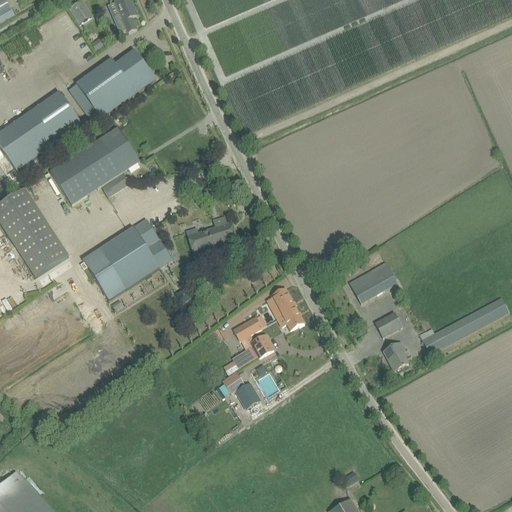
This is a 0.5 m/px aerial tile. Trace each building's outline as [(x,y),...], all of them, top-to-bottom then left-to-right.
[(0,0),(0,25),(15,17),(4,0),(0,0)] [(115,18),(113,19),(118,31),(121,31),(122,34),(128,31),(129,35),(137,31),(132,20),(138,17),(130,0),(123,0),(120,2),(115,4),(121,15),(115,18)] [(83,2),(69,11),(79,27),(93,18),(83,2)] [(96,54),(107,47),(102,39),(91,46),(96,54)] [(112,62),(77,86),(102,121),(156,82),(135,53),(116,67),(112,62)] [(60,95),(0,137),(0,148),(17,173),(83,128),(65,102),(60,95)] [(109,200),(130,186),(123,175),(140,164),(119,130),(51,174),(73,208),(102,189),(109,200)] [(0,225),(36,280),(70,258),(26,190),(0,207),(0,225)] [(227,226),(225,219),(213,223),(216,230),(198,236),(197,231),(187,234),(188,239),(194,256),(238,242),(232,225),(227,226)] [(100,251),(83,262),(109,303),(126,292),(160,270),(159,268),(172,260),(147,222),(135,231),(134,229),(100,251)] [(386,265),(349,285),(361,307),(398,286),(386,265)] [(278,321),(283,318),(297,310),(286,291),(272,298),(273,300),(268,303),(278,321)] [(420,337),(430,357),(510,314),(502,300),(435,336),(432,331),(420,337)] [(119,302),(112,307),(115,312),(123,307),(119,302)] [(291,332),(305,325),(297,310),(283,318),(278,321),(282,329),(287,326),(291,332)] [(375,325),(383,340),(403,329),(395,314),(375,325)] [(256,319),(233,333),(235,336),(240,344),(241,343),(246,352),(252,349),(250,345),(251,345),(248,339),(251,337),(262,331),(259,324),(256,320),(256,319)] [(251,345),(250,345),(252,349),(258,359),(259,361),(275,351),(266,336),(254,343),(251,345)] [(409,365),(402,354),(405,352),(401,344),(383,354),(384,355),(386,354),(392,364),(390,365),(395,373),(409,365)] [(229,377),(239,371),(236,367),(226,373),(229,377)] [(230,393),(243,384),(236,374),(223,383),(230,393)] [(240,391),(240,392),(236,394),(246,412),(261,403),(250,385),(246,388),(240,391)] [(220,389),(216,392),(222,401),(226,398),(220,389)] [(0,511),(52,511),(16,473),(0,488),(0,511)] [(355,475),(343,482),(347,488),(358,480),(356,477),(355,475)] [(357,511),(351,501),(332,511),(357,511)]
